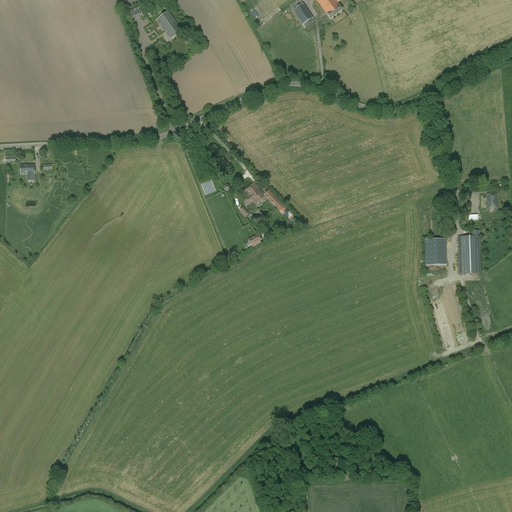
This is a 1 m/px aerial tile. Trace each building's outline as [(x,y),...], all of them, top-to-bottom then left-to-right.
[(305,29),(315,22),(312,18),(313,18),(303,4),(302,4),(299,0),(297,0),(289,6),(293,11),(292,11),(302,26),(303,25),(305,29)] [(316,0),(330,19),(342,10),(339,5),(338,6),(336,3),(340,0),(316,0)] [(130,13),(132,20),(143,16),(140,10),(139,10),(138,8),(134,9),(135,11),(130,13)] [(171,30),(178,25),(168,12),(156,21),(165,32),(170,28),(171,30)] [(171,40),(182,31),(178,25),(171,30),(170,28),(165,32),(171,40)] [(28,182),(35,181),(34,165),(20,166),(21,175),(27,174),(28,182)] [(245,192),(248,196),(246,198),(251,203),(253,201),(257,205),(265,197),(266,197),(264,195),(253,184),(245,192)] [(269,191),(264,195),(266,197),(265,197),(271,203),(272,202),(282,212),(286,209),(269,191)] [(497,195),(487,196),(487,210),(498,209),(497,195)] [(239,212),(245,217),(249,213),(244,208),(243,209),(242,208),(239,210),(240,211),(239,212)] [(471,231),(472,237),(458,237),(459,275),(480,274),(479,237),(478,235),(480,235),(480,231),(471,231)] [(258,234),(248,240),(252,247),(262,241),(258,234)] [(425,240),(425,266),(446,266),(445,240),(425,240)]
